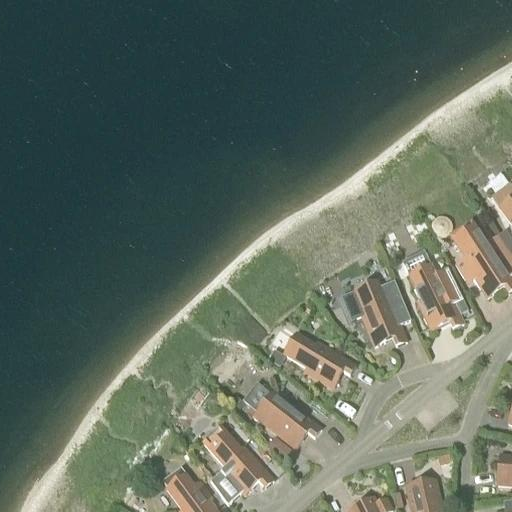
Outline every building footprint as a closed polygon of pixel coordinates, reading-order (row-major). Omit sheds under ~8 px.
[(511,229),(511,234),(511,235),(511,202),(499,212),(511,229)] [(497,238),(511,260),(511,242),(505,233),(497,238)] [(508,297),(511,294),(511,281),(493,253),(490,255),(478,236),(458,250),(472,271),(469,274),(487,301),(504,290),(508,297)] [(435,278),(430,269),(409,279),(420,303),(416,304),(431,334),(449,325),(452,332),(463,327),(459,318),(453,307),(463,302),(448,272),(435,278)] [(396,350),(407,345),(389,304),(386,305),(377,285),(355,294),(365,318),(361,320),(374,350),(393,342),(396,350)] [(453,307),(459,318),(467,314),(462,303),(453,307)] [(349,379),(356,369),(317,345),(315,349),(296,337),(284,358),(306,371),(304,375),(332,392),(343,375),(349,379)] [(314,442),(322,432),(274,394),(254,419),(295,452),(308,437),(314,442)] [(242,405),(237,400),(232,406),(239,413),(245,406),(242,405)] [(228,422),(221,429),(227,436),(235,429),(228,422)] [(241,453),(226,436),(225,437),(220,431),(203,446),(225,472),(222,474),(210,485),(227,508),(241,496),(244,499),(259,486),(264,492),(274,484),(244,450),(241,453)] [(275,442),(268,451),(284,463),(291,454),(275,442)] [(449,455),(437,459),(439,467),(452,464),(449,455)] [(511,458),(500,458),(497,489),(511,489),(511,458)] [(215,511),(202,493),(199,496),(181,471),(162,485),(167,491),(166,492),(180,511),(215,511)] [(410,511),(442,511),(436,483),(405,490),(410,511)] [(393,496),(396,511),(403,510),(399,494),(393,496)] [(380,511),(374,500),(351,511),(380,511)]
